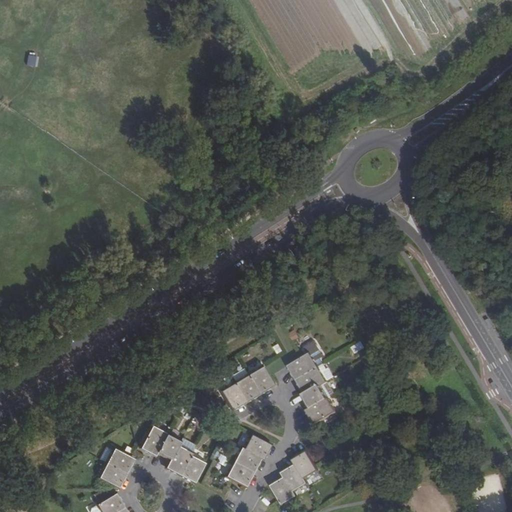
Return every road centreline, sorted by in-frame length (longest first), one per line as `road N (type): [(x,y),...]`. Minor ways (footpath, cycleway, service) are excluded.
road 1 (secondary): [(0,420),(332,207),(367,198)]
road 2 (secondary): [(345,168),(0,393)]
road 3 (tertiary): [(511,387),(419,234)]
road 4 (residential): [(242,511),(292,425),(280,394),(243,414)]
road 5 (secondary): [(511,59),(389,140)]
road 6 (secondary): [(406,165),(511,74)]
